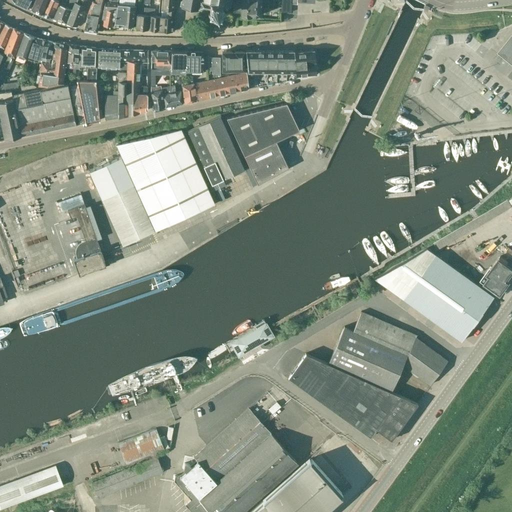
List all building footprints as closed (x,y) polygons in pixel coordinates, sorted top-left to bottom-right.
[(32,0),(11,0),(28,8),(32,0)] [(34,0),(30,10),(41,14),(46,0),(34,0)] [(51,18),(58,0),(46,0),(41,14),(51,18)] [(69,8),(71,9),(74,2),(83,5),(85,0),(69,0),(71,1),(69,8)] [(94,0),(94,2),(92,1),(88,11),(84,29),(96,32),(101,9),(102,3),(103,0),(94,0)] [(161,0),(161,9),(168,10),(173,11),(174,0),(161,0)] [(181,0),(181,1),(182,1),(181,8),(197,11),(198,10),(207,12),(208,13),(208,14),(209,14),(209,13),(218,15),(218,16),(219,16),(219,15),(221,15),(221,13),(220,13),(220,12),(222,12),(223,11),(224,8),(226,9),(226,10),(228,10),(227,8),(229,6),(231,6),(231,5),(233,5),(234,1),(233,1),(232,0),(181,0)] [(234,1),(233,5),(232,11),(240,12),(240,15),(250,16),(250,15),(260,16),(260,0),(235,0),(235,1),(234,1)] [(290,0),(282,0),(282,12),(290,12),(291,4),(290,4),(290,0)] [(83,6),(83,5),(74,2),(71,9),(66,23),(76,26),(83,6)] [(116,9),(117,3),(105,2),(103,9),(100,25),(113,26),(116,9)] [(117,3),(113,26),(122,26),(132,27),(134,5),(133,5),(118,3),(117,3)] [(71,9),(69,8),(58,4),(53,18),(65,23),(71,9)] [(135,29),(147,30),(149,8),(144,7),(143,15),(136,14),(135,29)] [(147,30),(159,31),(161,16),(154,16),(154,8),(149,8),(147,30)] [(172,32),(173,11),(168,10),(167,17),(161,16),(159,31),(172,32)] [(11,27),(4,23),(0,31),(0,45),(3,47),(11,27)] [(9,68),(23,32),(12,28),(3,52),(8,54),(3,66),(9,68)] [(25,59),(33,37),(24,33),(16,55),(25,59)] [(511,33),(497,52),(511,64),(511,33)] [(50,58),(53,42),(34,37),(27,55),(37,58),(38,55),(50,58)] [(63,83),(67,44),(54,42),(51,63),(41,62),(40,72),(38,85),(47,86),(63,83)] [(79,65),(80,46),(69,44),(67,61),(74,62),(72,72),(75,72),(75,68),(79,68),(79,65)] [(87,66),(86,80),(95,80),(97,48),(80,46),(79,65),(87,66)] [(118,69),(127,69),(127,61),(119,60),(119,61),(118,61),(119,49),(98,48),(98,67),(118,67),(118,69)] [(127,61),(127,69),(126,72),(118,72),(118,95),(117,116),(146,110),(147,86),(138,86),(139,62),(147,62),(147,50),(119,49),(119,60),(127,61)] [(154,68),(170,69),(171,51),(151,50),(151,64),(154,64),(154,68)] [(314,50),(294,52),(294,64),(315,62),(314,50)] [(170,73),(184,74),(185,51),(184,51),(172,51),(171,51),(170,69),(170,73)] [(186,51),(185,51),(184,74),(185,74),(185,73),(187,73),(187,70),(202,71),(202,68),(208,68),(208,57),(208,56),(202,56),(202,52),(186,51)] [(231,57),(231,51),(222,52),(222,70),(233,70),(233,57),(231,57)] [(234,51),(234,57),(233,57),(233,70),(244,70),(244,51),(234,51)] [(255,51),(245,51),(247,72),(257,72),(255,51)] [(264,51),(255,51),(257,72),(266,72),(264,51)] [(274,51),(264,51),(266,72),(276,72),(274,51)] [(284,51),(274,51),(276,72),(285,72),(284,51)] [(294,51),(284,51),(285,72),(295,72),(294,64),(294,52),(294,51)] [(315,62),(294,64),(295,72),(295,76),(316,74),(315,62)] [(213,79),(208,80),(194,82),(196,100),(248,89),(246,72),(219,77),(213,79)] [(86,80),(76,79),(77,84),(69,86),(73,105),(75,104),(78,124),(85,123),(100,120),(95,80),(86,80)] [(184,103),(195,100),(193,83),(182,85),(184,103)] [(12,95),(13,99),(20,136),(75,125),(67,84),(12,95)] [(164,107),(162,94),(161,90),(161,89),(161,88),(160,85),(154,87),(155,91),(150,92),(153,109),(164,107)] [(161,88),(161,89),(161,90),(162,94),(164,107),(182,103),(180,91),(175,92),(174,85),(161,88)] [(104,119),(117,116),(118,95),(104,95),(104,114),(104,119)] [(20,136),(13,99),(0,101),(0,119),(4,140),(20,136)] [(275,140),(299,129),(286,103),(226,118),(257,184),(288,167),(275,140)] [(220,116),(208,121),(187,131),(203,166),(211,184),(222,179),(244,169),(220,116)] [(180,129),(116,144),(122,156),(89,171),(122,245),(214,203),(180,129)] [(436,250),(466,232),(511,205),(511,194),(506,198),(507,200),(451,232),(432,244),(436,250)] [(104,260),(84,203),(67,209),(70,218),(76,216),(85,240),(80,242),(78,243),(77,245),(75,247),(75,250),(75,252),(75,255),(76,258),(73,259),(78,275),(79,275),(79,273),(104,265),(104,266),(105,265),(103,260),(104,260)] [(483,289),(426,247),(373,278),(461,341),(476,320),(479,323),(484,316),(480,314),(493,296),(487,291),(489,288),(498,295),(509,280),(507,278),(511,270),(511,268),(504,263),(506,261),(499,256),(481,282),(486,286),(483,289)] [(343,325),(333,350),(327,362),(390,389),(401,364),(429,384),(447,360),(415,337),(416,335),(361,311),(352,330),(343,325)] [(265,322),(230,343),(238,356),(273,336),(265,322)] [(305,352),(288,375),(370,436),(375,428),(390,439),(416,403),(305,352)] [(174,481),(189,499),(184,504),(190,511),(241,511),(297,463),(248,408),(193,457),(197,461),(191,466),(188,463),(183,463),(182,468),(185,471),(179,476),(174,476),(174,481)] [(163,450),(154,428),(117,442),(125,464),(163,450)] [(160,466),(156,456),(91,482),(98,498),(163,472),(160,466)] [(321,511),(340,496),(308,460),(270,494),(271,495),(251,511),(321,511)] [(0,509),(62,487),(55,466),(0,486),(0,509)]
